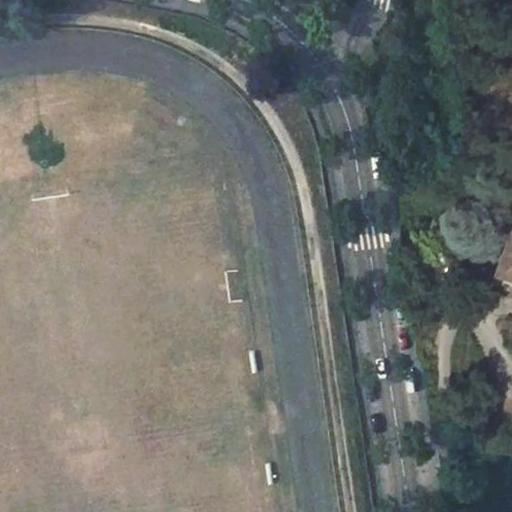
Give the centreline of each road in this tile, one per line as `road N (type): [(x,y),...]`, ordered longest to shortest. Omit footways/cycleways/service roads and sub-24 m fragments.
road 1 (residential): [(411,484),(344,96)]
road 2 (residential): [(511,386),(495,375),(475,323),(447,324),(442,434),(411,484)]
road 3 (residential): [(344,96),(291,43),(225,0)]
